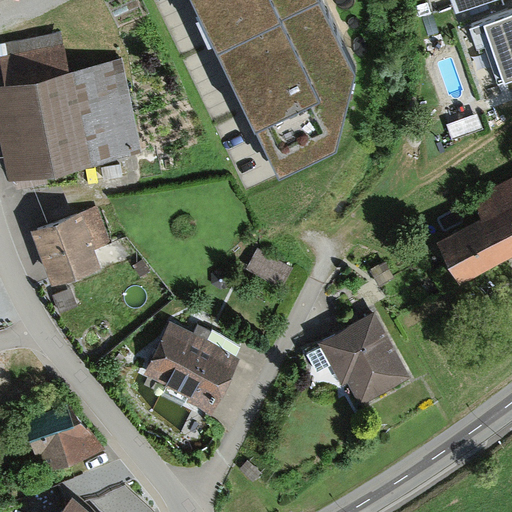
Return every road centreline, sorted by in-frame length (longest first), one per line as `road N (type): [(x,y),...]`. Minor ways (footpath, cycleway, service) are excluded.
road 1 (residential): [(39,326),(184,511)]
road 2 (tertiary): [(511,401),(348,511)]
